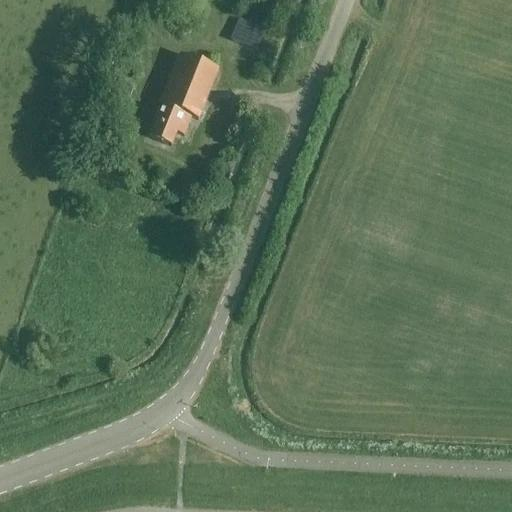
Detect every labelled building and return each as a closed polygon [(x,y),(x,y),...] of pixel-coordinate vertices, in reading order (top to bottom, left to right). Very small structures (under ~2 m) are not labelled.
[(230,41),(256,52),(264,31),(238,21),(230,41)] [(190,118),(197,121),(217,71),(179,56),(159,106),(163,107),(150,139),(170,148),(176,134),(182,137),(190,118)] [(108,102),(123,108),(129,93),(114,87),(108,102)] [(341,150),(331,187),(375,200),(379,186),(369,183),(385,130),(368,124),(359,155),(341,150)] [(444,146),(447,134),(427,130),(425,142),(444,146)] [(421,232),(419,220),(401,224),(404,236),(421,232)] [(227,394),(204,395),(205,421),(228,420),(227,394)]
